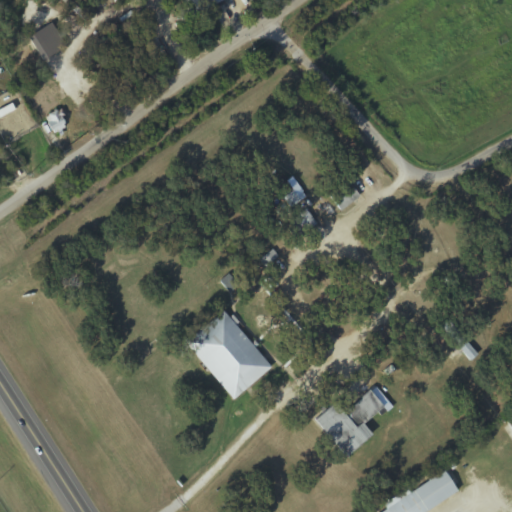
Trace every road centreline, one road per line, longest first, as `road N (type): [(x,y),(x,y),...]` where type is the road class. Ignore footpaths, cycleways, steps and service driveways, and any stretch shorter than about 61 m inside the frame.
road 1 (residential): [(0,215),(273,23)]
road 2 (residential): [(273,23),(407,175),(453,175),(511,143)]
road 3 (trunk): [(0,383),(82,511)]
